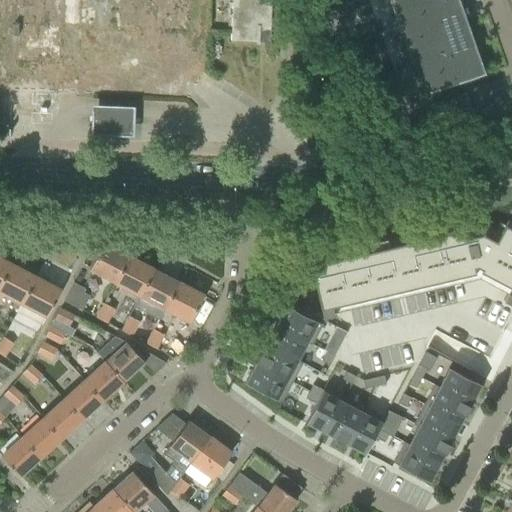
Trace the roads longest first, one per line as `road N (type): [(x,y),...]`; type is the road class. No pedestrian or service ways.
road 1 (tertiary): [(0,168),(335,184),(511,153)]
road 2 (residential): [(0,209),(246,218)]
road 3 (residential): [(348,481),(178,382)]
road 4 (residential): [(31,511),(178,382)]
road 5 (residential): [(178,382),(241,291),(246,218)]
road 6 (residential): [(442,511),(511,379)]
